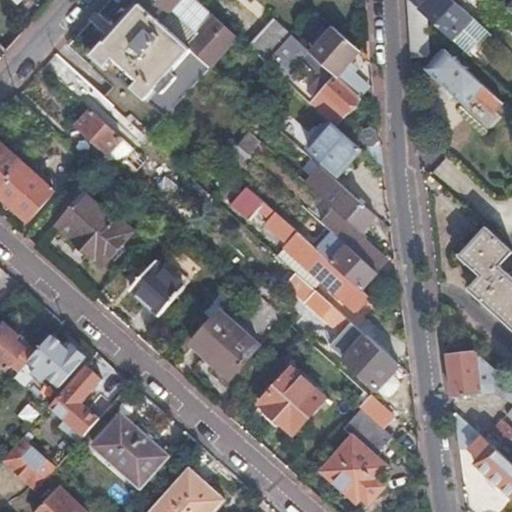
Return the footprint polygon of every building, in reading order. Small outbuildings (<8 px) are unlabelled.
[(141,0),(140,2),(144,5),(195,51),(212,66),(213,67),(238,37),(216,17),(197,0),(141,0)] [(422,12),(409,0),(408,0),(411,34),(412,53),(413,62),(431,60),(436,53),(432,21),(422,12)] [(475,19),(453,0),(432,0),(422,12),(432,21),(454,41),(474,20),(475,19)] [(195,51),(144,5),(108,40),(94,55),(107,68),(114,60),(140,84),(133,92),(146,105),(195,51)] [(264,18),(268,13),(263,8),(259,13),(264,18)] [(276,20),(250,48),(267,64),(293,36),(276,20)] [(491,34),(474,20),(454,41),(471,56),(491,34)] [(339,77),(362,98),(371,87),(348,66),(361,53),(333,29),(312,53),(339,77)] [(286,81),(332,123),(336,126),(340,122),(340,123),(357,103),(361,107),(366,102),(362,98),(339,77),(312,53),(293,36),(267,64),(286,81)] [(478,95),(498,112),(506,103),(447,51),(429,70),(469,106),(478,95)] [(28,127),(39,115),(19,97),(8,110),(28,127)] [(110,152),(123,139),(92,111),(79,125),(110,152)] [(261,129),(270,118),(264,112),(254,123),(261,129)] [(341,173),(363,150),(336,126),(332,123),(311,147),(341,173)] [(369,139),(379,137),(377,123),(367,124),(369,139)] [(238,145),(250,156),(263,140),(250,128),(236,144),(238,145)] [(226,145),(224,148),(242,164),(250,156),(238,145),(236,144),(231,139),(226,145)] [(0,193),(25,165),(0,142),(0,193)] [(119,167),(132,179),(148,161),(135,150),(119,167)] [(449,158),(436,171),(471,206),(484,193),(449,158)] [(56,193),(25,165),(0,193),(0,195),(30,223),(56,193)] [(362,231),(377,214),(323,165),(308,181),(337,208),(362,231)] [(357,309),(369,294),(364,289),(316,246),(307,238),(302,234),(249,186),(236,201),(254,216),(262,209),(273,219),(269,223),(292,244),(281,257),(299,274),(317,290),(325,281),(357,309)] [(60,226),(106,267),(135,234),(119,219),(116,222),(101,208),(87,196),(60,226)] [(101,208),(116,222),(119,219),(125,212),(110,199),(101,208)] [(367,238),(368,237),(362,231),(337,208),(323,222),(331,230),(349,246),(377,271),(388,259),(367,238)] [(511,256),(511,248),(489,228),(462,258),(483,277),(471,290),(511,326),(511,274),(503,266),(511,256)] [(302,234),(307,238),(311,234),(306,229),(302,234)] [(364,289),(379,273),(377,271),(349,246),(331,230),(316,246),(364,289)] [(132,292),(160,317),(186,288),(158,263),(132,292)] [(352,322),(317,290),(299,274),(290,284),(322,315),(325,312),(345,330),(352,322)] [(254,289),(292,323),(297,318),(288,310),(295,302),(276,285),(270,291),(260,282),(254,289)] [(193,345),(231,379),(261,347),(222,312),(193,345)] [(31,360),(38,353),(29,344),(26,348),(16,340),(19,337),(6,324),(0,330),(0,363),(7,369),(9,366),(18,374),(31,360)] [(392,373),(400,365),(356,325),(347,334),(358,345),(346,358),(382,391),(386,394),(391,395),(395,393),(399,389),(401,385),(400,380),(392,373)] [(71,348),(55,335),(38,353),(31,360),(18,374),(16,376),(25,384),(33,375),(43,383),(48,376),(60,387),(87,357),(73,345),(71,348)] [(473,349),(448,352),(454,397),(493,391),(492,384),(490,364),(473,349)] [(511,384),(490,364),(492,384),(495,383),(511,399),(511,398),(511,384)] [(52,406),(85,437),(100,420),(81,403),(100,381),(86,368),(52,406)] [(260,406),(295,437),(328,400),(293,369),(260,406)] [(390,412),(372,396),(361,407),(364,410),(380,424),(390,412)] [(48,410),(33,427),(42,436),(58,419),(48,410)] [(364,410),(345,431),(353,438),(324,471),(358,502),(363,496),(371,503),(386,486),(378,478),(388,467),(377,458),(395,438),(380,424),(364,410)] [(456,412),(460,446),(472,447),(482,457),(475,464),(511,497),(511,462),(499,451),(478,431),(463,418),(456,412)] [(94,447),(140,487),(168,456),(121,415),(94,447)] [(36,491),(57,468),(24,437),(2,461),(36,491)] [(152,511),(215,511),(222,505),(188,473),(152,511)] [(35,511),(84,511),(58,488),(35,511)]
